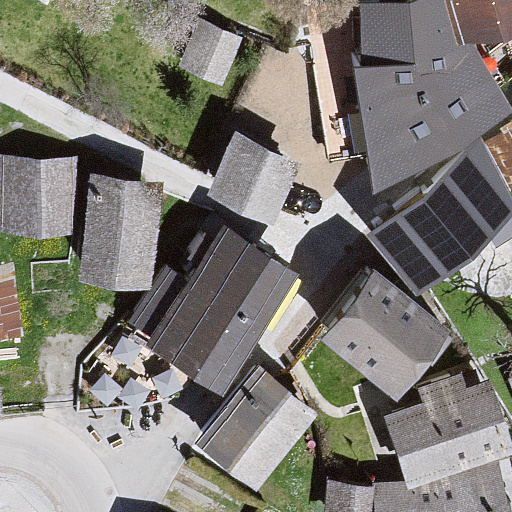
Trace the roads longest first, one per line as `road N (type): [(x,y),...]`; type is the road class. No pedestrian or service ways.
road 1 (residential): [(332,260),(0,90)]
road 2 (residential): [(96,511),(124,479),(174,444),(332,260)]
road 3 (residential): [(332,260),(511,88)]
